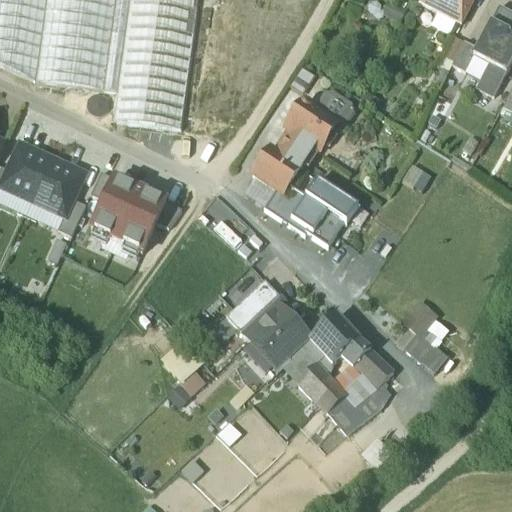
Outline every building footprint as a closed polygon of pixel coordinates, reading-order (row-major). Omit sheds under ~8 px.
[(0,0),(0,69),(34,86),(44,0),(0,0)] [(115,0),(44,0),(34,86),(102,95),(115,0)] [(115,0),(102,95),(116,97),(128,0),(115,0)] [(198,0),(128,0),(116,97),(111,125),(181,135),(198,0)] [(203,0),(191,107),(231,112),(243,0),(203,0)] [(474,0),(423,0),(419,8),(460,29),(474,0)] [(505,29),(492,22),(476,53),(472,61),(473,62),(488,70),(505,79),(511,65),(511,18),(505,29)] [(463,47),(453,41),(443,61),(453,66),(463,47)] [(476,53),(463,47),(453,66),(451,70),(465,77),(473,62),(472,61),(476,53)] [(505,79),(488,70),(476,93),(493,102),(505,79)] [(305,94),(314,79),(305,74),(295,88),(305,94)] [(326,101),(316,116),(336,130),(342,133),(352,119),(350,112),(332,100),(326,101)] [(298,117),(300,120),(298,123),(294,121),(285,135),(314,153),(319,156),(336,130),(316,116),(311,113),(310,111),(308,109),(305,108),(302,109),(300,110),(299,112),(298,115),(298,117)] [(314,153),(289,137),(275,157),(300,174),(314,153)] [(5,174),(0,184),(0,195),(31,210),(53,163),(18,147),(5,174)] [(275,157),(270,154),(252,181),(275,197),(282,201),(289,191),(300,174),(275,157)] [(86,179),(53,163),(31,210),(61,225),(64,226),(73,207),(86,179)] [(114,185),(101,179),(90,201),(104,207),(114,185)] [(104,207),(90,236),(141,260),(155,229),(165,209),(114,185),(104,207)] [(275,197),(263,215),(306,243),(307,240),(328,254),(344,230),(346,232),(359,213),(317,186),(306,202),(289,191),(282,201),(275,197)] [(85,212),(73,207),(64,226),(61,225),(57,235),(71,242),(85,212)] [(165,209),(155,229),(167,235),(180,216),(165,209)] [(275,299),(264,288),(225,325),(248,349),(253,344),(262,335),(251,323),(275,299)] [(275,299),(251,323),(262,335),(283,316),(283,317),(288,313),(275,299)] [(419,343),(435,323),(419,310),(403,330),(419,343)] [(262,335),(253,344),(278,371),(308,342),(283,317),(283,316),(262,335)] [(311,345),(309,347),(310,347),(324,362),(331,370),(343,359),(358,345),(336,322),(311,345)] [(237,337),(225,325),(211,338),(223,350),(237,337)] [(308,342),(278,371),(273,374),(271,375),(277,381),(290,368),(289,367),(310,347),(309,347),(311,345),(308,342)] [(358,345),(343,359),(354,369),(369,356),(358,345)] [(310,347),(289,367),(290,368),(304,383),(316,370),(324,362),(310,347)] [(199,370),(182,348),(160,367),(176,388),(199,370)] [(393,379),(369,356),(354,369),(379,393),(380,392),(383,395),(387,391),(384,388),(393,379)] [(331,370),(324,362),(316,370),(326,381),(331,374),(331,370)] [(326,381),(316,370),(304,383),(297,389),(328,420),(341,409),(346,403),(326,381)] [(176,388),(187,403),(202,391),(191,377),(176,388)] [(375,395),(353,413),(353,414),(361,426),(385,407),(375,395)] [(346,403),(341,409),(348,418),(353,414),(353,413),(346,403)] [(341,409),(328,420),(344,438),(361,426),(353,414),(348,418),(341,409)] [(379,444),(365,461),(379,472),(393,455),(379,444)]
